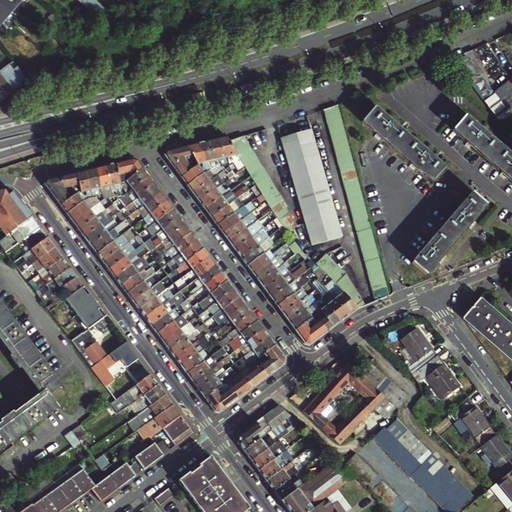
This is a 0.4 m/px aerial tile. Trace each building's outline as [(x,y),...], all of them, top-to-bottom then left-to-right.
[(11,0),(0,0),(0,13),(4,17),(16,4),(11,0)] [(96,0),(79,0),(95,13),(108,9),(96,0)] [(456,61),(469,80),(479,74),(466,55),(456,61)] [(0,70),(9,64),(3,56),(0,58),(0,70)] [(9,64),(0,70),(0,87),(3,90),(0,92),(0,101),(8,96),(7,95),(26,80),(12,61),(9,64)] [(469,81),(484,102),(494,95),(479,74),(469,80),(469,81)] [(503,107),(494,113),(501,124),(511,115),(511,95),(501,104),(503,107)] [(323,109),(376,301),(389,295),(338,105),(323,109)] [(375,108),(363,122),(433,182),(445,169),(375,108)] [(511,155),(466,116),(454,130),(490,161),(511,180),(511,155)] [(312,245),(341,237),(325,182),(311,131),(282,139),(312,245)] [(244,169),(246,167),(229,141),(227,136),(215,139),(226,158),(228,163),(228,164),(233,162),(238,169),(233,173),(235,175),(237,174),(244,169)] [(287,207),(276,188),(244,136),(229,141),(246,167),(251,176),(256,185),(275,216),(287,207)] [(223,167),(228,163),(226,158),(215,139),(207,141),(218,160),(220,162),(221,165),(223,167)] [(197,144),(209,163),(218,160),(207,141),(197,144)] [(209,163),(197,144),(187,146),(194,159),(198,165),(209,163)] [(165,156),(172,166),(183,157),(188,164),(194,159),(187,146),(166,151),(165,156)] [(183,157),(172,166),(181,178),(198,165),(194,159),(188,164),(183,157)] [(121,183),(124,182),(126,182),(143,169),(137,161),(133,159),(116,163),(121,183)] [(204,174),(198,165),(181,178),(188,186),(204,174)] [(106,166),(96,168),(101,188),(111,186),(106,166)] [(188,186),(193,194),(224,171),(221,166),(210,170),(204,174),(188,186)] [(101,188),(96,168),(86,171),(91,190),(92,194),(93,197),(97,196),(97,195),(102,194),(101,188)] [(243,182),(249,178),(244,169),(237,174),(243,182)] [(91,190),(86,171),(77,173),(81,191),(82,193),(91,190)] [(224,171),(193,194),(199,202),(221,186),(218,181),(227,175),(224,171)] [(77,173),(61,177),(62,183),(72,197),(81,191),(77,173)] [(249,190),(256,185),(251,176),(249,178),(243,182),(241,184),(243,187),(245,185),(249,190)] [(62,183),(61,177),(46,180),(45,185),(60,206),(72,197),(62,183)] [(149,177),(132,189),(138,197),(155,184),(149,177)] [(155,184),(138,197),(135,200),(141,208),(161,193),(155,184)] [(227,194),(221,186),(199,202),(205,210),(227,194)] [(231,191),(227,194),(205,210),(211,218),(228,205),(244,193),(242,190),(234,196),(231,191)] [(60,206),(67,214),(83,202),(88,199),(82,193),(81,191),(72,197),(60,206)] [(0,227),(7,237),(16,229),(32,218),(13,193),(9,197),(6,192),(0,193),(0,227)] [(140,213),(144,218),(167,201),(161,193),(141,208),(138,210),(140,213)] [(474,193),(443,228),(413,263),(426,275),(487,205),(474,193)] [(245,205),(253,200),(249,194),(241,199),(245,205)] [(263,204),(265,203),(260,195),(254,199),(260,206),(263,204)] [(118,200),(114,203),(120,211),(126,206),(128,205),(125,202),(123,204),(120,199),(118,200)] [(101,201),(103,204),(105,206),(100,210),(102,212),(112,205),(109,201),(103,200),(101,201)] [(167,201),(144,218),(144,219),(148,224),(146,226),(148,228),(173,209),(167,201)] [(67,214),(73,222),(90,210),(83,202),(67,214)] [(102,212),(100,214),(104,219),(116,210),(112,205),(102,212)] [(217,226),(234,213),(228,205),(211,218),(217,226)] [(126,206),(120,211),(126,219),(132,215),(126,206)] [(173,209),(148,228),(147,228),(150,231),(152,230),(153,231),(160,226),(162,229),(179,216),(173,209)] [(90,210),(73,222),(78,230),(95,217),(90,210)] [(246,217),(240,210),(234,213),(217,226),(223,234),(240,222),(244,219),(246,217)] [(120,211),(113,216),(119,225),(126,219),(120,211)] [(277,218),(271,211),(264,216),(268,222),(265,224),(267,226),(276,219),(277,218)] [(132,215),(126,219),(132,227),(137,224),(138,223),(134,217),(132,215)] [(168,237),(185,225),(179,216),(162,229),(155,234),(162,242),(163,241),(168,237)] [(249,227),(253,224),(258,221),(254,216),(246,222),(249,227)] [(78,230),(85,238),(101,225),(95,217),(78,230)] [(0,245),(5,252),(12,247),(24,239),(24,240),(40,228),(32,218),(16,229),(7,237),(0,241),(0,245)] [(116,227),(108,233),(91,246),(95,252),(96,254),(132,227),(126,219),(119,225),(116,227)] [(241,258),(258,246),(255,241),(258,239),(259,240),(267,234),(266,233),(269,231),(268,230),(271,228),(279,223),(276,219),(267,226),(259,232),(235,250),(241,258)] [(249,227),(246,222),(244,219),(240,222),(246,230),(249,227)] [(246,230),(240,222),(223,234),(229,242),(246,230)] [(143,232),(141,229),(137,224),(132,227),(138,235),(143,232)] [(235,250),(259,232),(253,224),(249,227),(246,230),(229,242),(235,250)] [(85,238),(91,246),(108,233),(101,225),(85,238)] [(168,237),(174,245),(191,233),(185,225),(168,237)] [(132,227),(96,254),(103,262),(119,249),(118,247),(125,241),(127,244),(131,241),(138,235),(132,227)] [(27,244),(31,249),(47,238),(40,228),(24,240),(27,244)] [(144,243),(149,239),(143,232),(138,235),(144,243)] [(144,243),(138,235),(131,241),(135,247),(131,250),(132,252),(144,243)] [(174,245),(168,237),(163,241),(169,249),(174,245)] [(16,267),(21,273),(55,248),(47,238),(31,249),(34,253),(28,257),(29,258),(16,267)] [(264,241),(270,249),(273,247),(267,239),(264,241)] [(197,241),(180,253),(173,258),(180,267),(203,249),(197,241)] [(264,241),(258,246),(241,258),(247,266),(264,254),(267,251),(270,249),(264,241)] [(295,243),(286,250),(292,257),(301,250),(295,243)] [(16,252),(12,247),(5,252),(13,263),(26,253),(31,249),(27,244),(16,252)] [(156,259),(162,255),(156,247),(150,251),(156,259)] [(280,247),(270,254),(267,251),(264,254),(270,262),(283,252),(280,247)] [(55,248),(21,273),(29,284),(62,258),(55,248)] [(119,249),(103,262),(108,270),(125,257),(119,249)] [(203,249),(180,267),(173,272),(175,275),(176,276),(190,266),(192,269),(209,257),(203,249)] [(270,262),(264,254),(247,266),(253,274),(270,262)] [(115,278),(132,265),(125,257),(108,270),(115,278)] [(191,278),(193,281),(215,265),(209,257),(192,269),(188,273),(191,278)] [(259,282),(265,290),(282,278),(279,274),(295,262),(292,257),(276,270),(259,282)] [(46,286),(70,268),(62,258),(29,284),(36,293),(39,291),(43,288),(46,286)] [(162,267),(156,259),(151,263),(157,271),(159,269),(162,267)] [(303,274),(315,265),(311,261),(303,267),(303,268),(300,270),(303,274)] [(259,282),(276,270),(270,262),(253,274),(259,282)] [(138,273),(132,265),(115,278),(121,286),(138,273)] [(215,265),(193,281),(198,287),(196,288),(198,290),(201,288),(221,273),(215,265)] [(77,277),(70,268),(46,286),(50,291),(47,293),(42,296),(39,291),(36,293),(43,303),(50,297),(77,277)] [(121,286),(127,294),(143,281),(151,276),(148,272),(146,274),(142,270),(138,273),(121,286)] [(187,282),(191,278),(188,273),(177,281),(179,283),(184,279),(187,282)] [(204,294),(199,298),(197,300),(199,302),(205,297),(227,281),(221,273),(201,288),(204,294)] [(291,276),(289,273),(282,278),(265,290),(271,298),(295,280),(299,278),(295,273),(291,276)] [(77,277),(50,297),(54,302),(57,306),(65,300),(81,288),(83,286),(77,277)] [(277,306),(294,294),(298,291),(304,286),(310,282),(306,277),(298,284),(295,280),(271,298),(277,306)] [(150,290),(133,302),(139,310),(155,298),(174,283),(173,283),(170,279),(170,278),(168,279),(168,280),(162,285),(160,282),(150,290)] [(189,285),(187,282),(184,279),(179,283),(177,281),(174,283),(180,291),(186,287),(189,285)] [(348,316),(358,308),(341,289),(331,280),(324,285),(326,287),(330,293),(348,316)] [(143,281),(127,294),(133,302),(150,290),(143,281)] [(227,281),(205,297),(209,302),(204,306),(207,309),(208,308),(233,289),(227,281)] [(315,289),(310,282),(304,286),(310,294),(312,292),(316,290),(315,289)] [(323,283),(317,287),(319,289),(317,291),(318,292),(318,293),(326,287),(324,285),(323,283)] [(83,286),(81,288),(88,297),(90,295),(83,286)] [(186,300),(192,295),(186,287),(180,291),(182,295),(186,300)] [(348,316),(330,293),(326,287),(318,293),(322,298),(326,303),(328,305),(340,322),(348,316)] [(94,325),(103,318),(96,309),(99,307),(98,306),(90,295),(88,297),(81,288),(65,300),(87,330),(94,325)] [(201,288),(198,290),(195,293),(199,298),(204,294),(201,288)] [(233,289),(208,308),(211,312),(219,305),(222,310),(239,297),(233,289)] [(145,318),(151,326),(168,314),(165,310),(174,304),(172,302),(178,298),(182,295),(180,291),(161,305),(145,318)] [(304,299),(302,296),(298,291),(294,294),(299,302),(304,299)] [(299,302),(294,294),(277,306),(282,313),(283,314),(299,302)] [(304,298),(310,307),(316,303),(309,294),(306,297),(304,298)] [(217,314),(223,322),(228,318),(245,305),(239,297),(222,310),(217,314)] [(139,310),(145,318),(161,305),(155,298),(139,310)] [(310,307),(306,310),(289,322),(295,330),(315,315),(314,312),(319,308),(326,303),(322,298),(319,300),(316,303),(310,307)] [(304,299),(299,302),(306,310),(310,307),(304,298),(304,299)] [(168,314),(151,326),(157,334),(173,322),(178,318),(179,317),(177,315),(175,312),(182,307),(184,309),(179,313),(181,316),(185,313),(192,307),(186,300),(182,303),(168,314)] [(511,330),(478,301),(463,318),(511,360),(511,382),(511,383),(511,384),(511,330)] [(46,307),(49,312),(57,306),(54,302),(46,307)] [(289,322),(306,310),(299,302),(283,314),(289,322)] [(61,386),(0,303),(0,337),(42,394),(0,425),(0,451),(58,408),(49,395),(61,386)] [(198,303),(192,307),(198,316),(204,311),(198,303)] [(245,305),(228,318),(234,326),(251,313),(245,305)] [(340,322),(328,305),(321,311),(319,308),(314,312),(315,315),(317,313),(319,316),(316,318),(319,321),(320,321),(328,331),(340,322)] [(99,307),(96,309),(103,318),(105,316),(106,316),(99,307)] [(185,313),(191,321),(192,320),(198,316),(192,307),(185,313)] [(204,311),(198,316),(204,324),(208,320),(210,319),(204,311)] [(233,339),(257,321),(251,313),(234,326),(236,328),(229,334),(233,339)] [(295,330),(301,338),(317,326),(316,324),(319,321),(316,318),(319,316),(317,313),(315,315),(295,330)] [(103,318),(94,325),(98,330),(109,322),(105,316),(103,318)] [(198,316),(192,320),(198,328),(204,324),(198,316)] [(184,326),(178,318),(173,322),(180,330),(184,326)] [(208,320),(204,324),(210,332),(215,328),(208,320)] [(235,351),(247,342),(263,329),(257,321),(233,339),(231,341),(229,342),(228,343),(234,352),(235,351)] [(317,326),(301,338),(304,343),(310,345),(328,331),(320,321),(319,321),(316,324),(317,326)] [(173,322),(157,334),(163,342),(180,330),(173,322)] [(196,329),(199,334),(204,330),(207,334),(210,332),(204,324),(198,328),(196,329)] [(218,331),(221,336),(227,331),(232,328),(230,326),(228,327),(226,325),(218,331)] [(169,350),(190,334),(184,326),(180,330),(163,342),(169,350)] [(234,326),(232,328),(227,331),(229,334),(236,328),(234,326)] [(438,356),(418,327),(402,339),(418,361),(400,374),(406,380),(438,356)] [(196,329),(190,334),(169,350),(175,358),(196,342),(193,338),(199,334),(196,329)] [(263,329),(247,342),(253,350),(270,337),(263,329)] [(207,334),(202,338),(206,342),(211,339),(213,342),(216,340),(212,334),(210,332),(207,334)] [(87,345),(80,335),(72,342),(79,352),(87,345)] [(220,339),(217,341),(218,343),(222,348),(228,343),(229,342),(231,341),(227,337),(222,341),(220,339)] [(270,337),(253,350),(249,353),(255,361),(260,357),(264,354),(276,345),(270,337)] [(106,357),(94,341),(87,345),(79,352),(91,368),(106,357)] [(198,341),(175,358),(181,366),(202,350),(204,349),(202,345),(198,341)] [(123,346),(92,368),(104,384),(113,378),(109,372),(111,370),(123,361),(127,367),(138,359),(126,343),(123,346)] [(222,348),(218,343),(211,348),(214,353),(222,348)] [(264,361),(259,365),(267,376),(285,363),(285,359),(276,345),(264,354),(268,358),(264,361)] [(205,354),(202,350),(181,366),(187,374),(204,362),(201,358),(205,354)] [(187,374),(193,382),(210,369),(228,356),(224,351),(217,357),(218,358),(207,366),(204,362),(187,374)] [(243,358),(241,355),(239,356),(235,351),(234,352),(228,356),(234,364),(243,358)] [(443,399),(460,385),(438,356),(406,380),(414,387),(427,377),(443,399)] [(243,358),(234,364),(240,372),(251,364),(249,361),(247,363),(243,358)] [(251,364),(240,372),(252,388),(267,376),(259,365),(256,367),(255,366),(254,364),(253,362),(251,364)] [(376,389),(370,384),(365,380),(359,375),(347,364),(304,412),(339,444),(352,431),(362,421),(374,409),(385,397),(381,394),(376,389)] [(144,367),(136,374),(140,380),(149,374),(144,367)] [(365,380),(370,384),(381,373),(375,368),(365,380)] [(210,369),(193,382),(199,390),(216,377),(210,369)] [(252,388),(240,372),(228,381),(229,383),(231,385),(228,387),(237,399),(252,388)] [(370,384),(376,389),(386,377),(381,373),(370,384)] [(150,375),(115,400),(111,403),(118,414),(128,407),(158,385),(150,375)] [(199,390),(205,398),(222,386),(216,377),(199,390)] [(376,389),(381,394),(392,382),(386,377),(376,389)] [(113,378),(104,384),(107,389),(116,382),(113,378)] [(392,382),(381,394),(385,397),(387,399),(398,387),(392,382)] [(224,387),(219,391),(229,405),(237,399),(228,387),(231,385),(229,383),(227,385),(224,387)] [(135,418),(166,396),(158,385),(128,407),(135,418)] [(229,405),(219,391),(224,387),(223,385),(222,386),(205,398),(215,412),(220,412),(229,405)] [(398,387),(387,399),(390,402),(392,404),(403,392),(398,387)] [(403,392),(392,404),(397,408),(398,409),(409,397),(403,392)] [(173,406),(166,396),(135,418),(127,423),(135,433),(138,431),(173,406)] [(385,397),(374,409),(380,414),(390,402),(387,399),(385,397)] [(468,397),(451,413),(457,421),(461,418),(481,448),(497,436),(468,397)] [(380,414),(385,419),(397,408),(392,404),(390,402),(380,414)] [(279,405),(268,414),(278,425),(287,434),(291,431),(300,424),(279,405)] [(162,429),(181,416),(173,406),(138,431),(146,441),(162,429)] [(238,443),(244,451),(278,425),(268,414),(239,435),(238,443)] [(193,432),(190,428),(181,416),(162,429),(175,446),(189,435),(193,432)] [(397,419),(386,430),(391,435),(402,424),(397,419)] [(367,426),(362,421),(352,431),(357,436),(367,426)] [(402,424),(391,435),(396,440),(407,429),(402,424)] [(88,436),(80,425),(71,431),(79,442),(83,439),(88,436)] [(278,425),(244,451),(251,461),(287,434),(278,425)] [(406,450),(401,445),(396,440),(391,435),(386,430),(384,427),(373,439),(445,511),(458,511),(463,508),(458,502),(453,497),(447,492),(442,486),(437,481),(432,476),(426,470),(421,465),(416,460),(411,455),(406,450)] [(407,429),(396,440),(401,445),(412,434),(407,429)] [(79,442),(71,431),(65,436),(73,448),(80,443),(79,442)] [(291,431),(287,434),(251,461),(259,470),(281,454),(287,450),(282,444),(295,435),(291,431)] [(497,436),(481,448),(497,468),(511,456),(511,455),(498,436),(497,436)] [(79,442),(80,443),(86,451),(89,448),(83,439),(79,442)] [(154,443),(135,457),(144,469),(163,455),(154,443)] [(411,455),(416,460),(427,449),(422,444),(411,455)] [(259,470),(266,480),(291,462),(286,456),(294,450),(292,446),(287,450),(281,454),(259,470)] [(416,460),(421,465),(432,454),(427,449),(416,460)] [(414,511),(356,453),(345,464),(392,511),(414,511)] [(432,454),(421,465),(426,470),(437,460),(432,454)] [(101,472),(110,466),(103,455),(97,460),(94,462),(101,472)] [(266,480),(274,491),(291,479),(287,474),(296,467),(295,466),(300,463),(299,462),(304,459),(301,455),(291,462),(266,480)] [(245,511),(250,509),(214,461),(211,456),(199,465),(200,467),(190,474),(189,472),(178,481),(201,511),(245,511)] [(307,482),(281,500),(289,511),(308,511),(327,499),(355,477),(337,459),(307,482)] [(437,460),(426,470),(432,476),(443,465),(437,460)] [(83,495),(91,489),(101,501),(119,488),(136,475),(126,463),(109,475),(95,486),(79,464),(67,473),(54,483),(42,492),(29,502),(32,506),(23,511),(60,511),(71,505),(83,495)] [(287,474),(291,479),(296,475),(300,472),(296,467),(287,474)] [(511,469),(497,482),(507,494),(511,499),(511,469)] [(437,481),(442,486),(453,475),(448,471),(437,481)] [(305,479),(300,472),(296,475),(301,482),(305,479)] [(15,481),(9,473),(0,480),(0,482),(5,488),(15,481)] [(291,479),(274,491),(281,500),(307,482),(305,479),(301,482),(296,475),(291,479)] [(442,486),(447,492),(459,481),(453,475),(442,486)] [(447,492),(453,497),(464,486),(459,481),(447,492)] [(453,497),(458,502),(469,491),(464,486),(453,497)] [(174,495),(168,488),(154,499),(160,506),(170,498),(174,495)] [(344,511),(337,501),(332,505),(327,499),(308,511),(344,511)]
